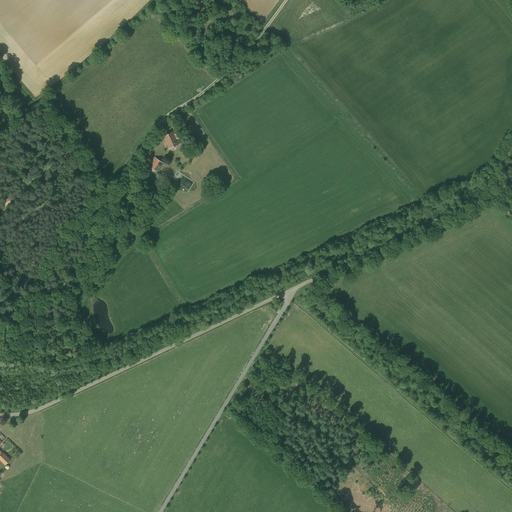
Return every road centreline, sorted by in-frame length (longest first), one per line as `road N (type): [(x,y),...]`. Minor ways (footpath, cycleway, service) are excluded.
road 1 (track): [(0,359),(95,198),(164,116),(263,29),(283,0)]
road 2 (unclassified): [(0,414),(43,407),(294,287)]
road 3 (track): [(511,489),(303,308),(302,283)]
road 4 (unclassified): [(158,511),(294,287)]
road 5 (unclassified): [(294,287),(511,180)]
